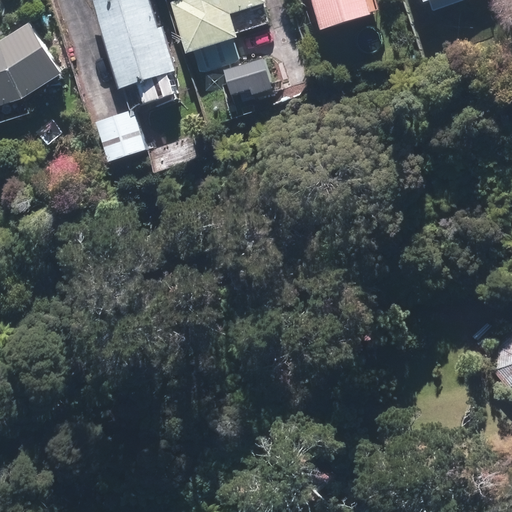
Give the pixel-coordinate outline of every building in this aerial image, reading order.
[(152,0),(103,0),(97,2),(125,91),(179,74),(166,31),(163,32),(152,0)] [(266,0),(185,0),(186,2),(176,6),(192,54),(242,37),(234,14),(268,3),(266,0)] [(369,0),(317,0),(327,32),(375,18),(369,0)] [(0,109),(29,100),(66,76),(33,25),(3,45),(0,45),(0,109)] [(224,69),(232,94),(252,88),(255,99),(273,93),(262,57),(224,69)] [(140,110),(102,121),(114,162),(152,150),(140,110)] [(511,334),(500,346),(499,376),(511,390),(511,334)]
